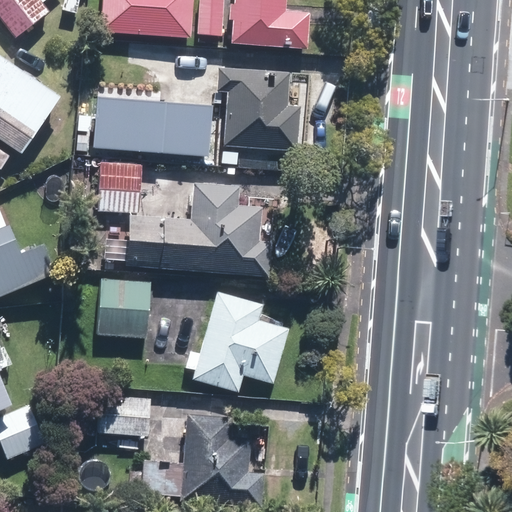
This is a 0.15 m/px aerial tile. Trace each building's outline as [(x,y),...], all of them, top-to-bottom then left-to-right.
[(0,0),(0,16),(15,36),(46,12),(39,3),(43,0),(0,0)] [(102,0),(100,30),(187,37),(190,0),(102,0)] [(220,0),(200,0),(199,33),(219,34),(220,0)] [(282,0),(234,0),(231,41),(303,47),(306,14),(282,12),(282,0)] [(58,96),(0,57),(0,138),(20,152),(58,96)] [(228,91),(223,144),(294,151),(299,106),(285,105),(288,75),(220,68),(218,90),(228,91)] [(97,95),(93,146),(206,156),(211,106),(97,95)] [(130,215),(126,265),(267,276),(270,241),(256,240),(258,207),(234,205),(236,188),(193,184),(190,220),(130,215)] [(0,294),(53,273),(41,243),(17,253),(6,226),(0,228),(0,294)] [(101,279),(97,334),(144,338),(148,283),(101,279)] [(261,305),(217,293),(194,377),(238,388),(242,373),(270,380),(284,328),(256,321),(261,305)] [(0,380),(0,407),(9,403),(0,380)] [(99,397),(97,431),(146,435),(149,401),(99,397)] [(0,416),(0,440),(7,458),(43,443),(28,405),(0,416)] [(230,417),(186,413),(180,499),(259,505),(262,472),(246,471),(249,439),(228,438),(230,417)]
